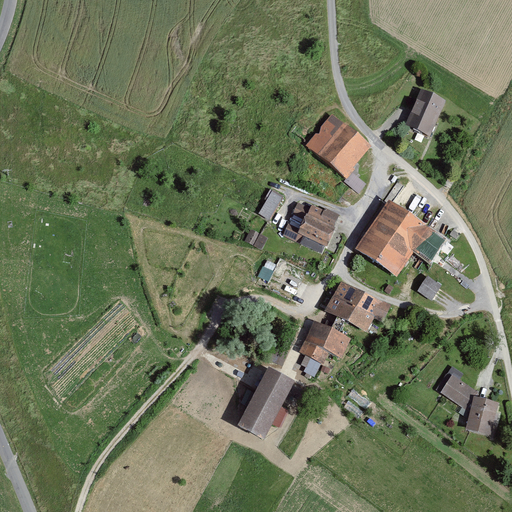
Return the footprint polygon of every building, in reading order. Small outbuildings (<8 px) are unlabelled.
[(448,99),(425,89),(408,126),(431,136),(448,99)] [(366,139),(334,113),(308,144),(347,176),(373,145),(366,139)] [(345,181),(361,192),(367,183),(351,172),(345,181)] [(271,188),(258,213),(271,220),(284,195),(271,188)] [(340,215),(300,199),(285,234),(325,250),(340,215)] [(451,236),(393,199),(362,248),(401,273),(417,248),(435,260),(451,236)] [(251,229),(246,240),(262,249),(268,237),(251,229)] [(268,281),(278,265),(268,259),(258,275),(268,281)] [(444,286),(430,276),(420,291),(433,301),(444,286)] [(394,304),(344,280),(329,311),(368,330),(375,316),(385,322),(394,304)] [(352,337),(317,320),(301,352),(326,364),(333,351),(343,356),(352,337)] [(299,379),(273,366),(243,426),(269,439),(299,379)] [(478,392),(452,375),(440,393),(470,411),(474,396),(475,396),(478,392)] [(475,396),(474,396),(470,411),(465,429),(491,436),(499,402),(475,396)]
